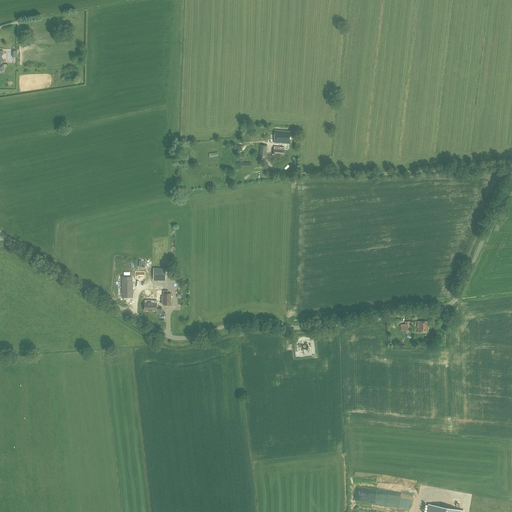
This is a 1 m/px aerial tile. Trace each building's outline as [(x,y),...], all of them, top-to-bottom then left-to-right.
[(280,143),(280,147),(282,147),(282,143),(290,144),(291,132),(275,130),(274,142),(280,143)] [(280,147),(274,146),(273,157),(284,158),(285,147),(282,147),(280,147)] [(181,262),(189,261),(188,254),(187,254),(187,249),(180,249),(181,262)] [(166,280),(166,268),(154,267),(153,280),(166,280)] [(135,271),(135,279),(145,279),(145,272),(135,271)] [(124,298),(133,298),(134,282),(133,282),(133,278),(123,278),(123,283),(125,283),(124,298)] [(161,300),(161,304),(169,304),(171,304),(171,294),(168,294),(168,291),(163,290),(163,293),(163,296),(161,296),(161,300)] [(161,300),(157,300),(148,300),(148,303),(144,303),(144,311),(156,311),(156,303),(161,304),(161,300)] [(400,324),(400,330),(405,330),(411,330),(411,322),(404,322),(405,324),(400,324)] [(417,322),(418,332),(428,332),(428,322),(417,322)]
